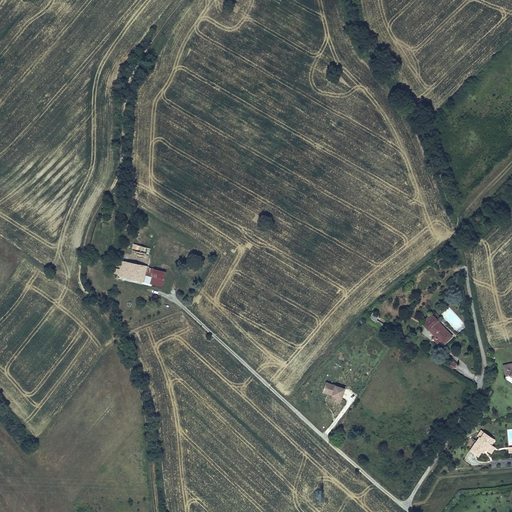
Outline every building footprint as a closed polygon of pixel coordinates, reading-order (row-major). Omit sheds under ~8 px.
[(148,239),(139,236),(136,245),(146,248),(148,239)] [(191,248),(170,240),(164,253),(185,262),(191,248)] [(136,245),(132,244),(131,250),(149,255),(150,249),(146,248),(136,245)] [(128,262),(122,260),(118,275),(124,277),(128,262)] [(147,267),(147,266),(128,262),(124,277),(143,282),(147,267)] [(165,272),(147,267),(143,282),(162,287),(165,272)] [(378,317),(372,313),(370,316),(367,314),(366,316),(364,315),(363,316),(368,319),(368,320),(389,334),(390,334),(393,331),(376,320),(378,317)] [(437,321),(433,316),(431,314),(421,323),(424,325),(434,336),(432,338),(434,341),(437,339),(442,345),(452,336),(445,329),(443,330),(435,322),(437,321)] [(456,364),(450,360),(446,365),(452,370),(456,364)] [(332,394),(335,384),(326,381),(322,391),(332,394)] [(330,399),(340,402),(345,387),(335,384),(332,394),(330,399)] [(491,439),(482,433),(479,438),(478,437),(468,452),(477,457),(480,452),(482,449),(486,451),(489,445),(487,444),(491,439)] [(494,441),(491,439),(487,444),(489,445),(486,451),(482,449),(480,452),(485,455),(487,452),(490,454),(493,447),(491,446),(494,441)]
